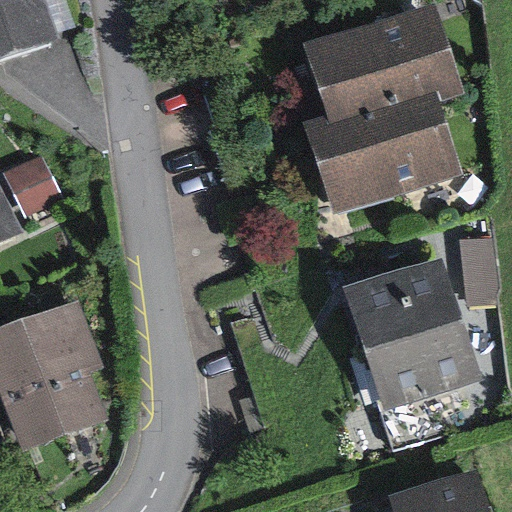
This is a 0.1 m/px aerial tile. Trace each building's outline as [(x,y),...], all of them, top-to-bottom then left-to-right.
[(53,0),(0,0),(0,48),(63,27),(53,0)] [(441,0),(410,0),(298,27),(319,115),(437,83),(461,77),(441,0)] [(319,115),(293,122),(319,218),(463,180),(437,83),(319,115)] [(0,232),(28,218),(0,170),(0,232)] [(445,260),(331,281),(374,406),(483,377),(445,260)] [(73,314),(0,342),(0,375),(27,443),(97,415),(81,373),(94,368),(73,314)] [(491,511),(477,464),(377,493),(383,511),(491,511)]
